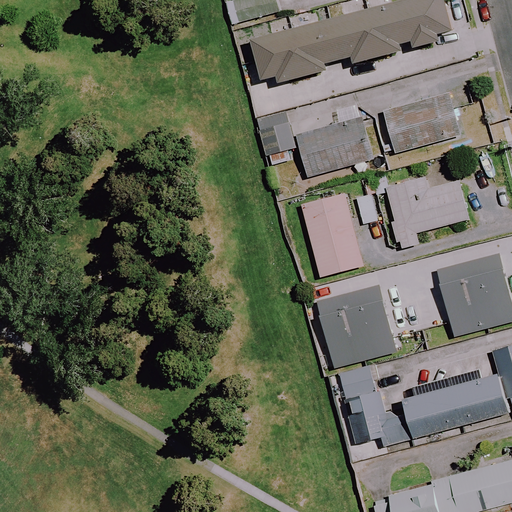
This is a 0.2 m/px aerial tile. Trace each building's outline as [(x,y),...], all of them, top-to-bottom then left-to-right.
[(246,0),(227,5),(233,26),(280,14),(276,0),(246,0)] [(412,43),(414,50),(442,43),(440,37),(451,34),(442,0),(421,0),(255,45),(266,84),(278,81),(279,86),(328,73),(326,67),(354,60),(356,66),(402,53),(401,46),(412,43)] [(448,94),(381,113),(394,157),(461,138),(448,94)] [(309,178),(370,161),(356,111),(334,117),(337,128),(298,139),(309,178)] [(258,122),(268,158),(271,169),(293,163),(290,152),(297,150),(286,113),(258,122)] [(441,157),(424,162),(430,180),(447,175),(441,157)] [(388,222),(394,247),(398,246),(399,251),(417,247),(414,235),(468,222),(459,183),(427,191),(424,182),(386,191),(393,221),(388,222)] [(362,268),(342,197),(298,209),(318,280),(362,268)] [(379,223),(372,197),(358,200),(364,226),(379,223)] [(511,323),(511,290),(504,257),(440,273),(457,338),(511,323)] [(399,355),(383,288),(321,302),(337,369),(399,355)] [(511,350),(493,355),(499,376),(405,400),(407,411),(391,416),(378,366),(340,376),(358,446),(381,440),(384,449),(511,416),(511,350)] [(375,508),(376,511),(485,511),(511,504),(511,461),(390,496),(392,503),(375,508)]
